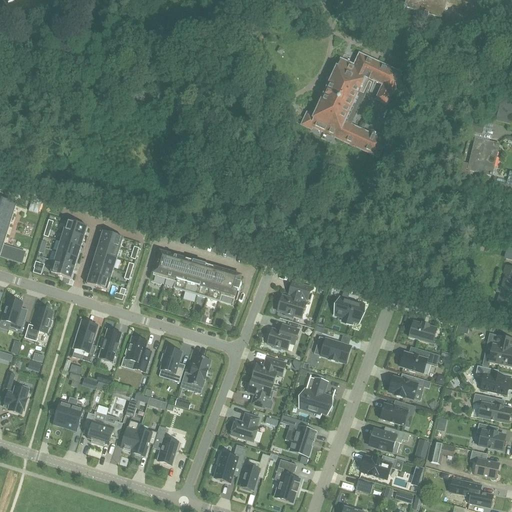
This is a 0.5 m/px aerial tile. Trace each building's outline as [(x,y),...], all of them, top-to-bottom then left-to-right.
[(453,0),(406,0),(404,8),(425,15),(423,21),(426,22),(424,31),(469,44),(475,24),(469,22),(474,6),(453,0)] [(402,23),(392,44),(401,48),(410,27),(402,23)] [(393,89),(400,74),(360,56),(354,67),(341,61),(321,104),(319,105),(317,110),(317,112),(315,117),(307,113),(301,126),(312,131),(313,128),(378,157),(387,138),(377,134),(375,138),(366,134),(365,132),(361,130),(359,130),(349,126),(371,79),(376,81),(376,83),(381,85),(383,85),(384,85),(376,100),(386,105),(394,89),(393,89)] [(511,101),(502,99),(497,121),(511,124),(511,106),(511,101)] [(471,127),(484,130),(485,124),(473,121),(471,127)] [(471,127),(470,133),(482,136),(484,130),(471,127)] [(473,150),(481,152),(478,164),(493,167),(497,150),(492,149),(493,144),(484,142),(475,140),(473,150)] [(16,205),(0,199),(0,257),(22,264),(25,253),(3,246),(16,205)] [(67,221),(64,232),(84,238),(87,227),(67,221)] [(81,248),(84,238),(64,232),(61,242),(81,248)] [(103,232),(100,243),(120,249),(123,238),(103,232)] [(78,259),(81,248),(61,242),(58,252),(78,259)] [(117,259),(120,249),(100,243),(97,253),(117,259)] [(75,269),(78,259),(58,252),(54,263),(75,269)] [(151,283),(164,286),(173,256),(160,252),(158,259),(156,259),(154,266),(156,267),(151,283)] [(97,253),(94,264),(114,270),(117,259),(97,253)] [(183,259),(173,256),(164,286),(174,289),(183,259)] [(194,262),(183,259),(174,289),(185,293),(194,262)] [(185,293),(197,296),(206,266),(194,262),(185,293)] [(71,280),(75,269),(54,263),(51,273),(71,280)] [(110,280),(114,270),(94,264),(90,274),(110,280)] [(216,269),(206,266),(197,296),(207,299),(216,269)] [(506,275),(498,301),(511,305),(511,268),(506,266),(503,274),(506,275)] [(207,299),(220,303),(229,272),(216,269),(207,299)] [(237,291),(239,291),(242,284),(239,283),(241,276),(229,272),(220,303),(232,307),(237,291)] [(107,291),(110,280),(90,274),(87,285),(107,291)] [(315,274),(313,282),(328,287),(331,279),(315,274)] [(332,288),(344,291),(341,299),(340,299),(335,316),(344,318),(343,322),(352,325),(353,321),(359,323),(364,306),(347,301),(350,293),(351,294),(354,285),(335,279),(332,288)] [(308,300),(311,289),(292,283),(289,295),(292,295),(290,299),(282,297),(281,300),(280,300),(277,308),(279,309),(278,312),(286,314),(285,317),(293,319),(294,317),(302,319),(306,304),(304,303),(305,299),(308,300)] [(21,332),(25,321),(18,319),(23,304),(9,300),(2,321),(11,324),(10,329),(21,332)] [(53,322),(50,322),(53,313),(40,309),(34,327),(29,325),(25,339),(37,343),(40,332),(47,334),(48,329),(50,329),(53,322)] [(464,334),(467,324),(460,322),(457,332),(464,334)] [(97,327),(83,323),(81,332),(77,332),(75,340),(78,341),(75,350),(84,353),(82,362),(91,365),(96,348),(91,347),(97,327)] [(422,325),(414,323),(409,338),(432,345),(437,330),(429,327),(429,326),(422,324),(422,325)] [(282,326),(280,333),(272,330),(271,334),(270,333),(267,341),(269,342),(267,345),(274,347),(273,349),(281,352),(281,349),(287,351),(290,344),(295,345),(299,331),(282,326)] [(112,363),(121,335),(108,331),(105,341),(102,340),(100,348),(102,349),(99,359),(112,363)] [(511,341),(491,335),(489,346),(493,346),(489,363),(511,368),(511,341)] [(147,343),(133,338),(130,347),(128,346),(126,355),(127,356),(126,360),(136,363),(133,370),(145,373),(149,359),(143,357),(145,351),(147,343)] [(338,362),(346,365),(351,348),(326,340),(319,338),(318,343),(324,345),(321,357),(329,359),(329,360),(337,363),(338,362)] [(17,356),(21,344),(15,342),(11,354),(17,356)] [(170,351),(167,350),(165,357),(162,356),(160,363),(163,364),(161,371),(174,375),(172,382),(179,385),(184,371),(177,369),(181,354),(179,353),(179,352),(170,349),(170,351)] [(440,357),(416,350),(414,356),(404,354),(400,368),(409,370),(409,371),(416,374),(417,373),(423,375),(423,374),(428,376),(431,366),(437,368),(440,357)] [(6,354),(4,361),(10,363),(12,356),(6,354)] [(197,386),(203,388),(211,362),(205,360),(202,359),(202,360),(196,358),(191,375),(185,374),(180,388),(187,391),(189,384),(194,385),(194,386),(196,387),(197,386)] [(252,379),(273,386),(277,375),(280,377),(283,376),(285,369),(283,369),(284,364),(267,359),(265,366),(266,366),(265,368),(264,369),(264,368),(257,366),(256,368),(254,367),(252,374),(254,374),(252,379)] [(299,371),(302,364),(294,361),(293,364),(297,370),(299,371)] [(41,366),(30,362),(28,369),(39,373),(41,366)] [(79,368),(72,366),(70,373),(79,376),(82,369),(79,368)] [(499,371),(477,367),(476,374),(477,376),(483,378),(481,390),(506,396),(508,389),(511,390),(511,385),(511,380),(497,377),(499,371)] [(9,374),(4,389),(10,391),(15,376),(9,374)] [(113,380),(98,375),(96,381),(111,386),(113,380)] [(400,380),(393,378),(389,393),(396,395),(395,397),(404,399),(404,398),(414,400),(418,386),(422,387),(424,381),(402,375),(400,380)] [(320,415),(320,412),(326,414),(328,408),(328,407),(330,408),(333,399),(323,396),(325,389),(327,383),(316,379),(315,380),(310,378),(306,390),(300,409),(312,412),(320,415)] [(273,386),(252,379),(251,385),(249,384),(247,391),(249,391),(248,393),(255,395),(256,395),(256,396),(255,398),(254,397),(252,405),(266,409),(264,408),(267,399),(271,401),(274,392),(271,392),(273,386)] [(98,383),(91,380),(88,389),(95,391),(98,383)] [(99,383),(97,390),(103,392),(105,385),(99,383)] [(9,392),(5,406),(9,407),(8,411),(22,415),(23,412),(24,412),(28,398),(27,398),(29,392),(15,388),(14,394),(9,392)] [(498,407),(499,400),(475,395),(473,404),(482,405),(479,418),(508,425),(511,410),(498,407)] [(65,429),(74,400),(70,399),(68,404),(61,402),(53,425),(65,429)] [(74,400),(65,429),(77,432),(84,409),(77,407),(78,401),(74,400)] [(177,400),(175,406),(189,410),(191,404),(177,400)] [(138,404),(130,402),(125,416),(133,418),(138,404)] [(407,415),(412,417),(414,407),(399,403),(397,409),(385,405),(380,420),(404,427),(407,415)] [(85,425),(91,427),(88,440),(92,441),(91,443),(97,445),(105,422),(95,419),(96,416),(88,414),(85,425)] [(236,422),(231,436),(238,438),(238,439),(246,442),(246,440),(253,443),(258,429),(256,428),(259,419),(246,415),(243,424),(236,422)] [(280,424),(297,429),(290,451),(308,457),(315,434),(304,430),(306,423),(283,416),(280,424)] [(133,453),(140,431),(141,425),(130,421),(121,449),(133,453)] [(123,424),(115,422),(114,425),(105,422),(97,445),(104,447),(104,445),(109,446),(111,438),(112,434),(119,436),(123,424)] [(491,433),(492,427),(479,425),(477,434),(481,435),(479,447),(502,452),(506,437),(497,435),(498,434),(497,434),(491,433)] [(161,451),(158,462),(172,466),(176,452),(178,453),(181,444),(166,439),(168,430),(160,427),(153,448),(161,451)] [(150,434),(140,431),(133,453),(133,454),(144,457),(148,444),(154,446),(158,433),(151,431),(150,434)] [(408,442),(410,435),(398,432),(396,438),(374,431),(369,446),(378,449),(377,450),(384,452),(384,451),(392,453),(395,443),(401,445),(402,441),(408,442)] [(455,449),(435,444),(431,464),(439,466),(441,454),(453,456),(455,449)] [(215,479),(230,484),(235,468),(241,470),(247,449),(237,446),(233,457),(222,454),(222,457),(219,456),(217,465),(219,466),(215,479)] [(472,452),(469,462),(477,464),(474,476),(490,480),(491,482),(494,482),(498,480),(498,477),(497,475),(499,465),(486,462),(488,455),(472,452)] [(248,467),(242,488),(244,488),(243,490),(251,493),(251,491),(253,491),(257,478),(263,480),(270,457),(263,455),(258,470),(248,467)] [(377,478),(387,481),(389,476),(390,476),(392,471),(390,471),(390,469),(394,470),(397,461),(383,457),(381,462),(374,459),(373,460),(366,458),(361,473),(369,475),(369,476),(377,479),(377,478)] [(275,498),(292,504),(295,494),(298,494),(298,492),(300,487),(300,485),(298,484),(300,481),(292,478),(294,474),(295,474),(297,466),(281,461),(278,469),(284,470),(275,498)] [(411,485),(420,487),(424,469),(416,466),(411,485)] [(359,480),(357,486),(373,491),(375,484),(359,480)] [(452,480),(451,483),(449,493),(471,498),(469,504),(490,509),(490,508),(492,507),(493,503),(491,502),(493,496),(480,493),(481,487),(452,480)] [(397,492),(395,500),(411,505),(414,497),(397,492)] [(416,496),(413,511),(417,511),(419,511),(422,497),(416,496)]
